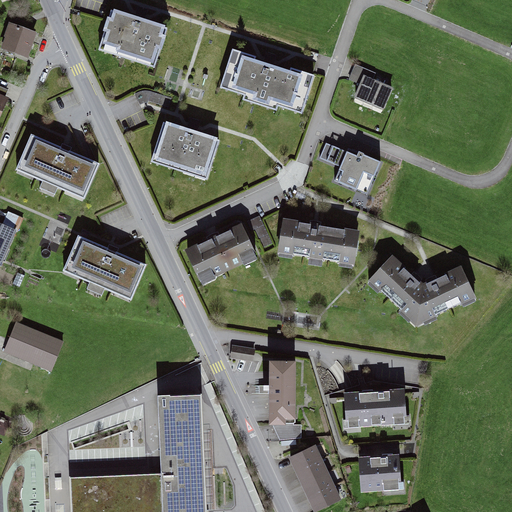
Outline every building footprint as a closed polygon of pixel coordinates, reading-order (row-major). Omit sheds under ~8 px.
[(103,51),(157,68),(169,32),(114,14),(103,51)] [(28,63),(38,36),(11,27),(2,54),(28,63)] [(222,96),(302,121),(315,79),(235,53),(222,96)] [(357,105),(383,115),(393,90),(366,80),(357,105)] [(0,123),(9,104),(0,100),(0,123)] [(154,170),(209,185),(221,142),(165,127),(154,170)] [(85,202),(101,166),(32,136),(16,173),(85,202)] [(337,185),(369,198),(382,167),(350,153),(348,158),(326,149),(321,163),(342,172),(337,185)] [(260,214),(251,217),(258,236),(267,233),(260,214)] [(279,261),(352,273),(358,237),(285,225),(279,261)] [(0,263),(2,265),(15,236),(0,228),(0,263)] [(203,286),(258,261),(244,230),(189,255),(203,286)] [(148,267),(80,239),(64,277),(133,305),(148,267)] [(421,332),(425,290),(393,262),(369,286),(421,332)] [(461,271),(425,290),(421,332),(478,304),(461,271)] [(51,373),(62,346),(17,328),(6,355),(51,373)] [(231,354),(254,359),(256,346),(233,342),(231,354)] [(271,367),(271,426),(296,426),(296,367),(271,367)] [(163,511),(207,511),(202,385),(157,387),(161,467),(69,471),(71,511),(156,511),(156,500),(143,501),(142,489),(162,488),(163,511)] [(346,433),(404,432),(403,395),(346,396),(346,433)] [(289,461),(312,511),(318,511),(340,502),(316,449),(289,461)] [(358,496),(402,494),(400,462),(357,464),(358,496)]
